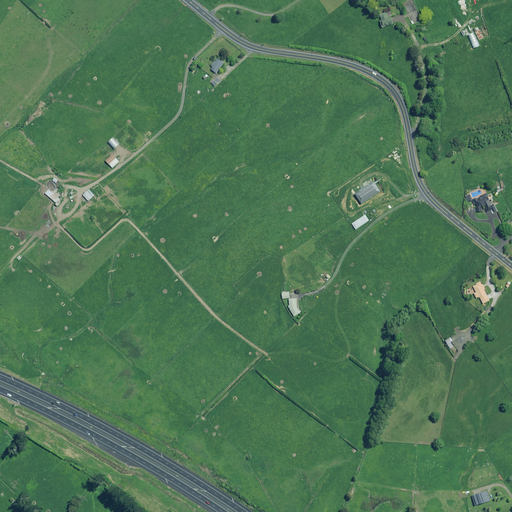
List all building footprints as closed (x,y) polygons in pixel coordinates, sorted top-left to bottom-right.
[(389,18),(387,12),(380,14),(382,20),(380,21),(383,28),(394,24),(391,17),(389,18)] [(479,40),(484,38),(480,30),(475,32),(479,40)] [(479,46),(474,33),(468,35),(473,48),(479,46)] [(224,63),(218,59),(211,69),(217,73),(224,63)] [(221,81),(218,77),(211,83),(215,86),(221,81)] [(119,144),(113,138),(108,142),(114,149),(119,144)] [(119,162),(113,154),(106,161),(113,168),(119,162)] [(380,192),(374,182),(355,194),(362,204),(380,192)] [(94,195),(89,189),(83,195),(88,201),(94,195)] [(60,200),(49,190),(45,193),(57,203),(55,204),(57,206),(61,202),(60,200)] [(493,197),(491,193),(488,195),(487,193),(473,200),(473,202),(478,206),(477,207),(478,212),(481,211),(481,207),(482,207),(484,206),(487,212),(492,210),(493,212),(497,211),(493,204),(491,205),(488,199),(493,197)] [(369,221),(365,215),(352,224),(356,229),(369,221)] [(484,290),(485,289),(482,283),(481,284),(480,282),(476,284),(477,285),(473,286),(476,293),(474,294),(477,299),(480,297),(483,304),(489,301),(484,290)] [(298,306),(297,299),(289,299),(290,307),(290,308),(294,316),(300,313),(298,306)] [(453,341),(451,337),(445,340),(450,349),(454,347),(451,342),(453,341)] [(158,500),(142,487),(133,498),(149,511),(153,511),(158,507),(155,504),(158,500)] [(490,501),(487,491),(472,496),(475,506),(490,501)]
